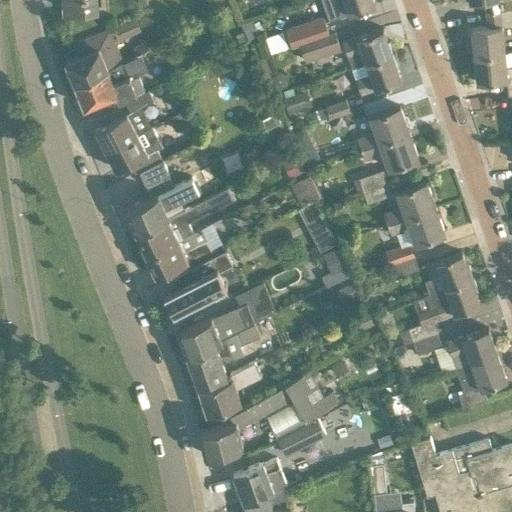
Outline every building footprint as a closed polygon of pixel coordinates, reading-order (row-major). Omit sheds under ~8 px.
[(98,0),(65,0),(66,11),(99,9),(98,0)] [(372,0),(322,0),(329,20),(349,13),(349,14),(375,5),(372,0)] [(511,0),(469,0),(469,1),(484,0),(485,0),(486,13),(511,10),(511,0)] [(474,55),(506,52),(503,25),(511,23),(511,10),(486,13),(488,26),(472,28),(474,55)] [(330,34),(329,33),(323,14),(285,27),(286,31),(291,47),(300,44),(330,34)] [(136,16),(117,24),(122,38),(141,30),(136,16)] [(244,32),(236,35),(238,42),(257,34),(251,17),(240,21),(244,32)] [(108,69),(124,62),(110,28),(76,42),(81,54),(66,61),(74,82),(108,69)] [(353,68),(392,54),(383,28),(343,42),(348,56),(353,68)] [(291,47),(286,31),(266,37),(271,53),(291,47)] [(330,34),(300,44),(306,60),(341,49),(335,31),(329,33),(330,34)] [(255,36),(248,39),(256,57),(263,54),(255,36)] [(137,53),(152,46),(149,39),(134,46),(137,53)] [(506,52),(474,55),(477,83),(506,80),(508,95),(511,94),(511,67),(507,68),(506,52)] [(392,54),(353,68),(361,94),(401,80),(392,54)] [(126,99),(144,90),(139,77),(131,80),(124,62),(108,69),(74,82),(84,107),(93,103),(92,102),(116,93),(119,102),(126,99)] [(144,90),(126,99),(132,111),(153,100),(149,89),(145,91),(144,90)] [(290,115),(306,109),(299,92),(283,98),(290,115)] [(326,104),(326,106),(329,116),(330,118),(350,111),(346,98),(326,104)] [(329,116),(326,106),(318,109),(321,119),(329,116)] [(361,149),(409,132),(399,106),(370,116),(376,133),(371,135),(370,132),(357,137),(361,149)] [(257,133),(281,121),(274,108),(250,120),(257,133)] [(106,149),(138,133),(127,112),(95,128),(106,149)] [(409,132),(361,149),(365,159),(378,154),(377,152),(381,150),(388,169),(418,158),(409,132)] [(138,133),(106,149),(117,170),(134,161),(139,171),(163,159),(158,148),(148,153),(138,133)] [(310,149),(302,152),(308,164),(321,158),(318,151),(310,149)] [(281,163),(289,179),(304,171),(297,155),(281,163)] [(163,160),(140,172),(145,183),(146,183),(168,173),(169,172),(163,160)] [(364,190),(388,182),(384,168),(354,178),(358,191),(363,189),(364,190)] [(136,231),(169,215),(164,205),(197,190),(191,176),(173,184),(168,173),(146,183),(152,196),(144,200),(125,208),(136,231)] [(291,183),(303,205),(321,196),(309,173),(291,183)] [(388,223),(435,207),(426,181),(396,191),(401,204),(383,210),(388,223)] [(388,182),(364,190),(367,202),(392,194),(388,182)] [(190,232),(185,221),(234,199),(227,187),(184,209),(169,215),(136,231),(146,253),(190,232)] [(435,207),(388,223),(392,234),(409,228),(414,243),(444,233),(435,207)] [(337,244),(323,215),(306,224),(321,252),(337,244)] [(190,232),(146,253),(156,275),(212,249),(202,227),(190,232)] [(391,265),(415,256),(410,242),(386,250),(391,265)] [(327,288),(336,284),(354,277),(341,248),(323,256),(331,273),(322,277),(327,288)] [(232,264),(225,250),(171,277),(176,288),(164,294),(174,314),(227,286),(225,283),(224,283),(218,271),(232,264)] [(390,265),(391,265),(386,250),(380,252),(386,267),(390,265)] [(429,293),(471,279),(461,252),(441,260),(441,258),(426,263),(431,278),(425,280),(429,292),(429,293)] [(415,256),(391,265),(390,265),(394,279),(420,269),(415,256)] [(347,302),(367,293),(361,278),(341,287),(347,302)] [(429,293),(429,292),(426,294),(430,308),(435,306),(440,319),(480,305),(471,279),(429,293)] [(221,339),(254,323),(247,303),(177,330),(187,355),(222,342),(221,339)] [(374,322),(368,309),(346,318),(352,331),(374,322)] [(413,342),(437,333),(433,319),(408,327),(413,341),(413,342)] [(230,378),(224,362),(245,354),(240,343),(260,336),(254,323),(221,339),(222,342),(187,355),(199,388),(230,378)] [(413,341),(408,327),(400,330),(404,343),(413,341)] [(488,327),(448,341),(457,368),(497,354),(488,327)] [(434,347),(441,345),(437,333),(413,342),(417,353),(434,347)] [(497,354),(457,368),(465,392),(459,394),(464,408),(487,400),(483,388),(506,380),(497,354)] [(230,378),(199,388),(207,413),(242,402),(237,387),(262,375),(254,360),(232,371),(234,376),(230,378)] [(294,397),(306,421),(317,414),(339,403),(333,390),(325,395),(311,369),(285,383),(231,413),(237,420),(199,430),(205,455),(244,445),(239,425),(264,413),(294,397)] [(402,381),(390,386),(394,395),(406,390),(402,381)] [(264,413),(276,436),(276,437),(277,436),(307,422),(306,421),(294,397),(264,413)] [(318,416),(307,422),(277,436),(286,454),(326,434),(318,416)] [(390,434),(378,438),(381,448),(393,445),(390,434)] [(435,454),(430,435),(412,441),(428,495),(435,493),(440,511),(511,511),(511,442),(478,453),(475,442),(435,454)] [(245,501),(272,490),(275,489),(268,471),(281,466),(277,456),(233,473),(244,502),(245,501)] [(386,490),(384,462),(371,464),(374,492),(386,490)] [(280,502),(280,499),(288,499),(287,485),(275,489),(272,490),(273,503),(280,502)] [(273,503),(272,490),(245,501),(245,511),(292,511),(292,500),(286,501),(287,507),(273,508),(273,503)] [(402,501),(403,511),(396,511),(414,511),(413,500),(402,501)]
